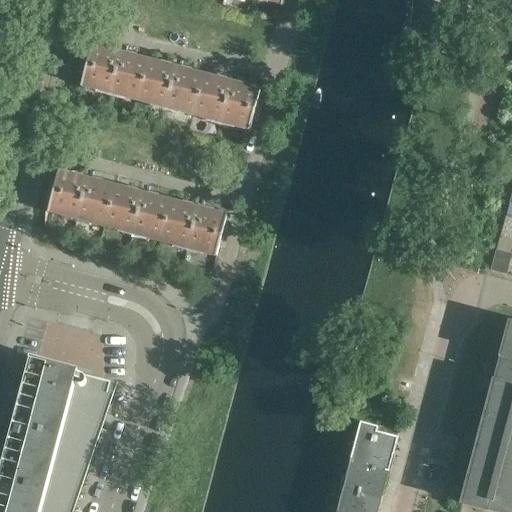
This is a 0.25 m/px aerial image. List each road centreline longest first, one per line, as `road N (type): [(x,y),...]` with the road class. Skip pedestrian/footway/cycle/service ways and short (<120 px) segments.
road 1 (residential): [(298,0),(226,264),(201,312),(164,344)]
road 2 (residential): [(402,511),(454,317),(477,290),(511,294)]
road 3 (residential): [(0,201),(50,0)]
road 4 (residential): [(164,344),(150,319),(123,304),(0,271)]
road 5 (residential): [(112,511),(164,344)]
